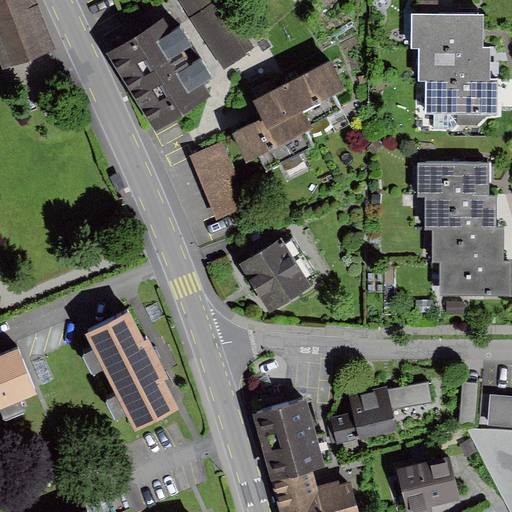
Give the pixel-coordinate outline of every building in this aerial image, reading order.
[(0,0),(0,61),(5,74),(56,55),(34,0),(0,0)] [(214,0),(183,0),(225,64),(254,45),(232,10),(224,15),(214,0)] [(161,7),(136,23),(187,102),(213,86),(204,71),(214,65),(202,46),(192,53),(183,39),(193,33),(181,15),(171,22),(161,7)] [(484,7),(412,8),(412,42),(419,41),(485,40),(484,7)] [(136,23),(106,42),(156,121),(187,102),(136,23)] [(485,40),(419,41),(420,72),(425,71),(491,71),(491,40),(485,40)] [(267,107),(234,124),(249,151),(261,144),(269,158),(313,134),(306,121),(344,100),(334,82),(347,75),(332,49),(257,89),(267,107)] [(491,71),(425,71),(425,110),(434,110),(433,130),(448,131),(459,122),(459,108),(498,108),(499,71),(491,71)] [(223,139),(193,150),(218,214),(248,203),(223,139)] [(490,156),(419,156),(419,189),(425,189),(490,189),(490,156)] [(490,189),(425,189),(425,199),(425,221),(433,222),(497,222),(497,189),(490,189)] [(497,222),(433,222),(433,257),(440,256),(505,256),(504,222),(497,222)] [(283,230),(239,256),(268,304),(312,278),(283,230)] [(505,256),(440,256),(440,288),(511,289),(511,257),(505,256)] [(130,300),(87,321),(134,418),(179,397),(164,366),(168,365),(148,325),(144,327),(130,300)] [(464,300),(447,300),(447,312),(464,312),(464,300)] [(0,396),(37,381),(19,336),(0,343),(0,396)] [(511,392),(492,391),(489,423),(511,424),(511,392)] [(386,394),(327,408),(335,442),(394,427),(386,394)] [(298,402),(253,412),(262,451),(274,507),(274,511),(355,511),(348,477),(315,484),(298,402)] [(447,455),(391,468),(401,509),(457,496),(447,455)] [(105,497),(93,502),(96,511),(102,511),(110,509),(105,497)] [(45,511),(92,511),(88,501),(60,511),(58,511),(56,508),(45,511)]
